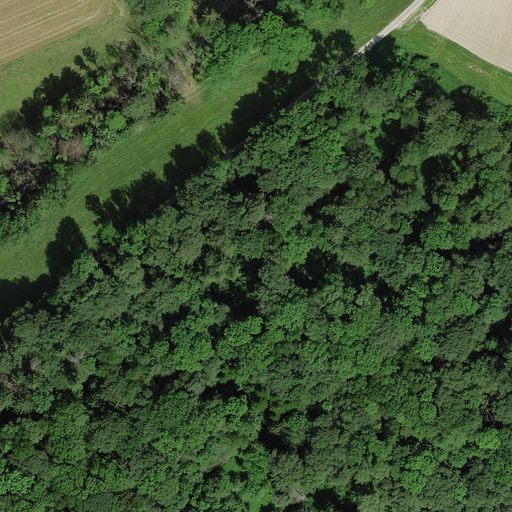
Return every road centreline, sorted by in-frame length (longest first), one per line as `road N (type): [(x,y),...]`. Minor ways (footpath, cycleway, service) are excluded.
road 1 (track): [(0,318),(208,152),(375,41),(410,0)]
road 2 (track): [(176,511),(257,427),(511,272)]
